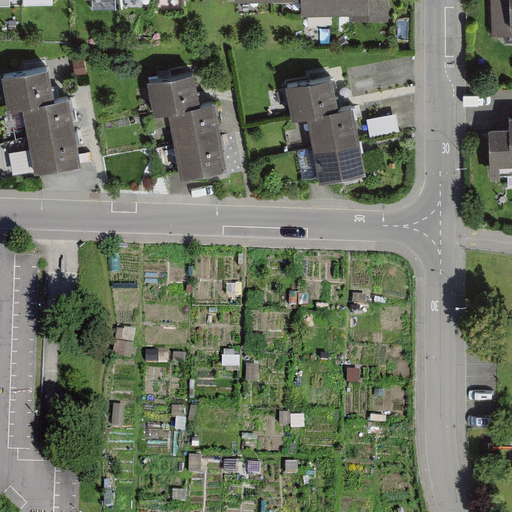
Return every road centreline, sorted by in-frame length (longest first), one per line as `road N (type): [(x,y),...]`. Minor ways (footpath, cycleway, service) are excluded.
road 1 (residential): [(0,213),(441,227)]
road 2 (residential): [(441,227),(440,436),(458,511)]
road 3 (residential): [(442,0),(441,227)]
